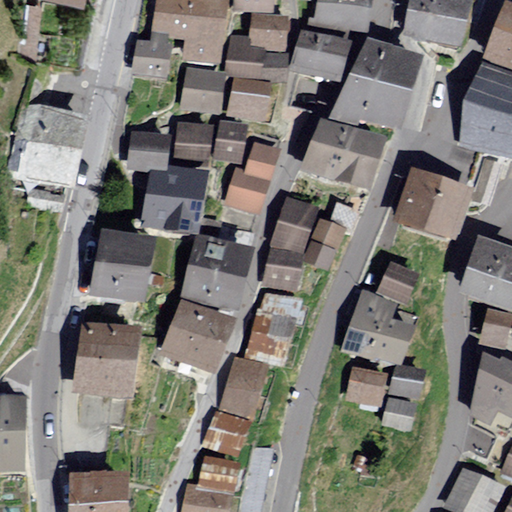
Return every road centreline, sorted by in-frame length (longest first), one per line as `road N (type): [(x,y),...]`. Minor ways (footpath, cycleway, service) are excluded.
road 1 (residential): [(496,0),(427,140),(399,159),(329,324),(306,389),(282,511)]
road 2 (residential): [(165,511),(244,319),(264,239),(301,147),(341,87),(381,0)]
road 3 (tertiary): [(51,511),(43,423),(49,363),(129,0)]
road 4 (residential): [(511,194),(461,259),(453,310),(459,393),(426,511)]
road 5 (unknown): [(399,0),(406,111),(427,140)]
